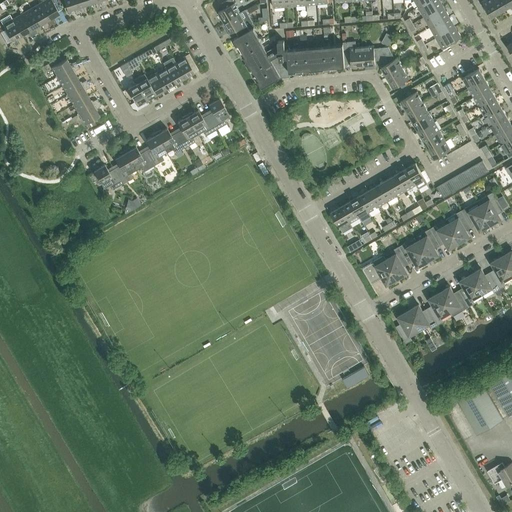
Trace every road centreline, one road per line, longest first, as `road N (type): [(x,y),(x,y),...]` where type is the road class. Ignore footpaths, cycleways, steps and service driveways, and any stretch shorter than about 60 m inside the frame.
road 1 (residential): [(307,212),(409,151),(386,100),(371,77),(295,84),(248,112)]
road 2 (unclassified): [(481,511),(366,311)]
road 3 (residential): [(366,311),(511,227)]
